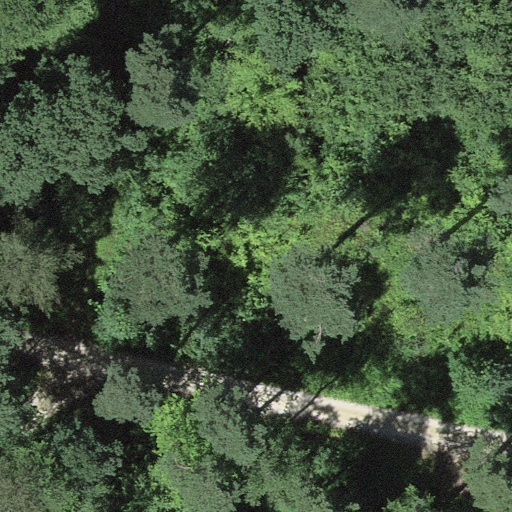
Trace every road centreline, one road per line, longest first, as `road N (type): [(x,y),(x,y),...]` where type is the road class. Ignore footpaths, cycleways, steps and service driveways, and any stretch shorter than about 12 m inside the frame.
road 1 (track): [(511,454),(0,338)]
road 2 (track): [(0,444),(86,360)]
